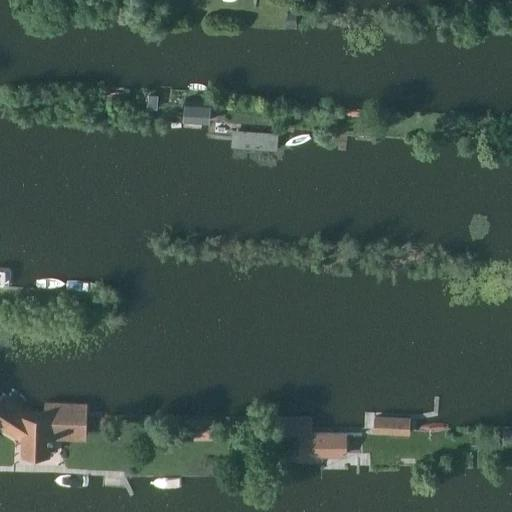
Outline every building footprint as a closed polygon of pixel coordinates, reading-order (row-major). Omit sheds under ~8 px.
[(164,4),(153,4),(153,14),(164,14),(164,4)] [(440,11),(419,11),(421,23),(430,24),(440,11)] [(286,12),(286,26),(296,26),(296,13),(286,12)] [(185,100),(184,119),(208,120),(210,102),(185,100)] [(336,118),(326,117),(325,126),(336,126),(336,118)] [(279,131),(233,128),(232,145),(278,149),(279,131)] [(28,412),(4,395),(0,400),(0,430),(18,443),(19,457),(51,458),(52,439),(87,441),(88,404),(44,402),(43,415),(26,415),(28,412)] [(375,416),(375,433),(410,435),(410,417),(375,416)] [(284,418),(264,418),(264,439),(283,439),(283,433),(284,433),(284,418)] [(214,420),(183,421),(184,439),(214,439),(214,420)] [(346,433),(312,432),(312,434),(298,434),(298,459),(323,459),(323,456),(346,456),(346,433)]
